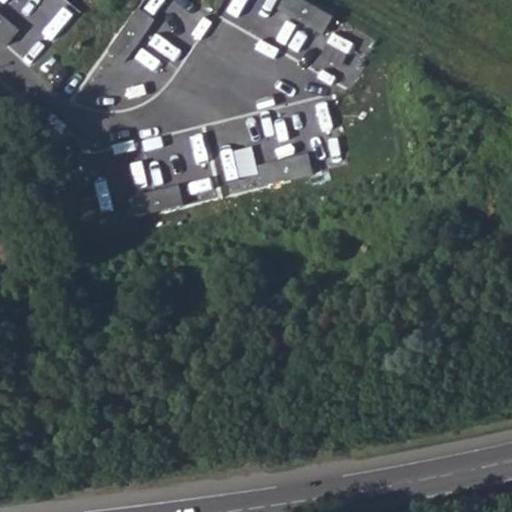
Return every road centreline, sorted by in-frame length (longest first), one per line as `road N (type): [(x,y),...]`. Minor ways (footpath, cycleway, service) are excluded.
road 1 (track): [(511,241),(0,364)]
road 2 (motorway): [(511,461),(215,511)]
